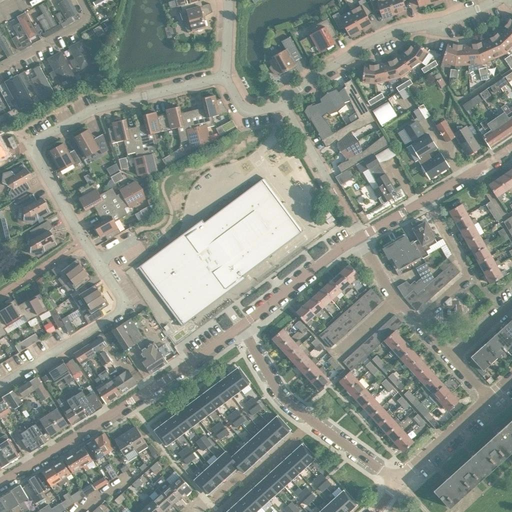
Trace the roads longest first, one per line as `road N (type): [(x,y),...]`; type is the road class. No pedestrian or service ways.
road 1 (residential): [(223,77),(95,107),(30,145),(126,307),(0,383)]
road 2 (residential): [(0,482),(242,323)]
road 3 (residential): [(282,104),(367,42),(500,0)]
road 4 (residential): [(242,323),(275,388),(297,411),(398,480)]
road 5 (residential): [(242,323),(360,237)]
road 6 (residential): [(398,480),(491,394)]
road 7 (residential): [(0,69),(81,25),(87,12),(80,0)]
